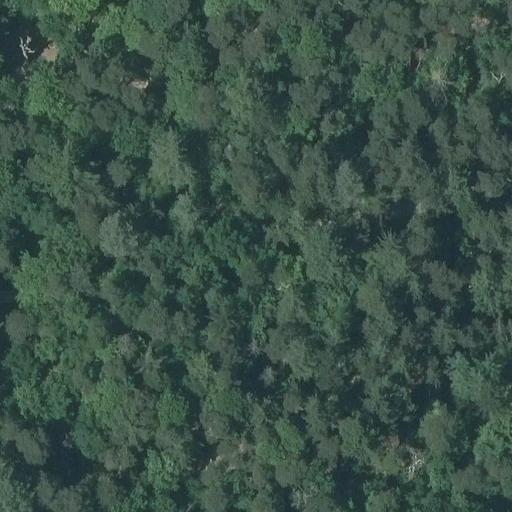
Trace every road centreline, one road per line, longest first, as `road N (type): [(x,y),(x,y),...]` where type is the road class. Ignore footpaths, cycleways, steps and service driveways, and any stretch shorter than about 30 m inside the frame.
road 1 (track): [(59,286),(511,188)]
road 2 (track): [(0,79),(364,0)]
road 3 (track): [(59,286),(186,511)]
road 4 (track): [(59,286),(21,148)]
